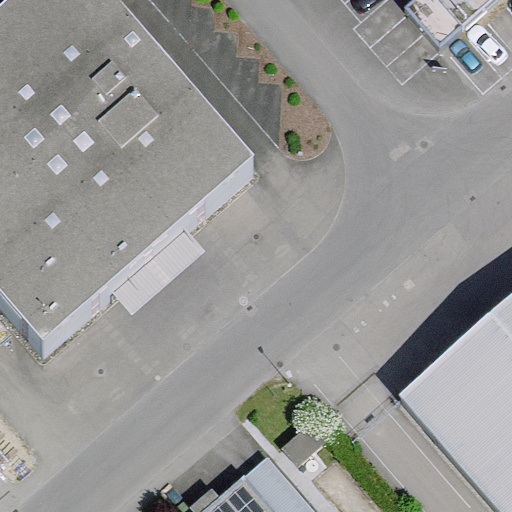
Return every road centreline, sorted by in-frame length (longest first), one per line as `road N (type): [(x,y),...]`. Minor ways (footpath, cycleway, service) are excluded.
road 1 (unclassified): [(511,110),(53,511)]
road 2 (unknown): [(0,367),(88,481)]
